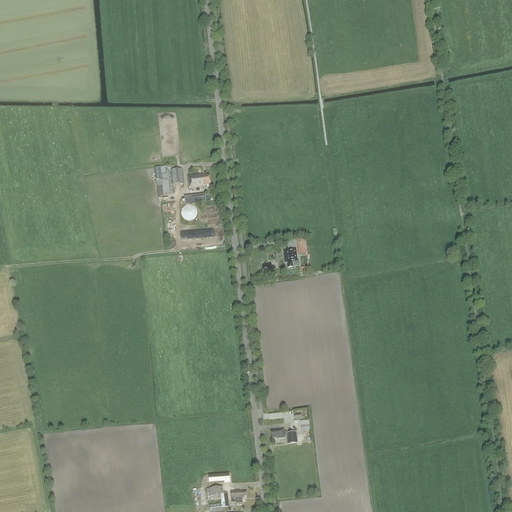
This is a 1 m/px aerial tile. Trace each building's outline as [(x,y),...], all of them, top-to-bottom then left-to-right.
[(156,183),(158,198),(163,197),(163,195),(173,194),(170,166),(160,167),(161,179),(160,179),(159,170),(157,171),(157,179),(155,179),(156,183)] [(171,170),(172,185),(183,184),(182,169),(171,170)] [(206,185),(210,184),(209,175),(205,175),(202,175),(202,174),(188,176),(190,189),(204,187),(204,186),(206,185)] [(205,194),(184,197),(185,205),(206,203),(205,194)] [(197,216),(197,213),(197,211),(196,208),(194,207),(192,206),(189,205),(187,206),(184,207),(183,208),(182,211),(181,213),(182,216),(183,218),(184,220),(187,221),(189,221),(192,221),(194,220),(196,218),(197,216)] [(299,255),(306,254),(305,244),(298,245),(299,255)] [(292,262),(297,262),(296,249),(284,251),(285,258),(284,258),(285,263),(287,263),(288,268),(293,267),(292,262)] [(299,421),(300,432),(310,431),(309,420),(299,421)] [(296,433),(287,434),(287,431),(284,431),(284,429),(276,430),(276,431),(271,432),(272,438),(276,438),(277,439),(285,438),(285,436),(287,436),(288,444),(297,443),(296,433)] [(229,474),(208,475),(209,483),(224,482),(224,484),(230,484),(229,474)] [(228,494),(226,494),(223,494),(222,487),(207,489),(208,501),(221,500),(222,508),(229,507),(228,494)] [(237,502),(237,505),(243,505),(242,498),(244,497),(244,496),(247,496),(246,491),(241,492),(241,491),(231,492),(232,503),(237,502)]
